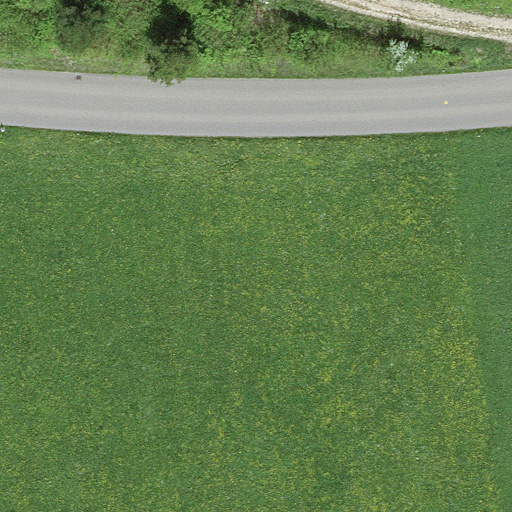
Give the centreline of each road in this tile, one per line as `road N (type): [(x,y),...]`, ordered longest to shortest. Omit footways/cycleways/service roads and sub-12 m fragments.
road 1 (tertiary): [(0,98),(238,110),(511,96)]
road 2 (track): [(511,33),(339,0)]
